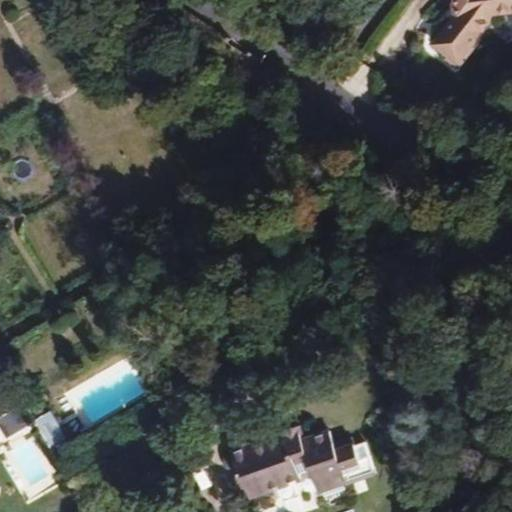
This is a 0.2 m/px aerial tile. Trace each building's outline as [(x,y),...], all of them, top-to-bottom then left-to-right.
[(511,0),(455,0),(457,17),(437,44),(454,58),(459,62),(497,13),(511,11),(511,0)] [(202,123),(191,104),(167,118),(177,137),(202,123)] [(36,419),(24,400),(0,414),(0,426),(7,439),(37,422),(36,419)] [(48,412),(36,419),(37,422),(52,447),(64,439),(48,412)] [(233,453),(236,463),(303,441),(299,428),(284,433),(285,436),(233,453)] [(320,493),(348,484),(342,467),(370,456),(365,443),(355,446),(353,439),(335,445),(330,432),(303,441),(236,463),(245,487),(247,486),(250,491),(252,493),(255,493),(258,493),(301,478),(300,474),(312,470),(320,493)] [(348,484),(348,485),(376,475),(370,456),(342,467),(348,484)] [(389,511),(376,475),(348,485),(350,490),(286,511),(389,511)]
